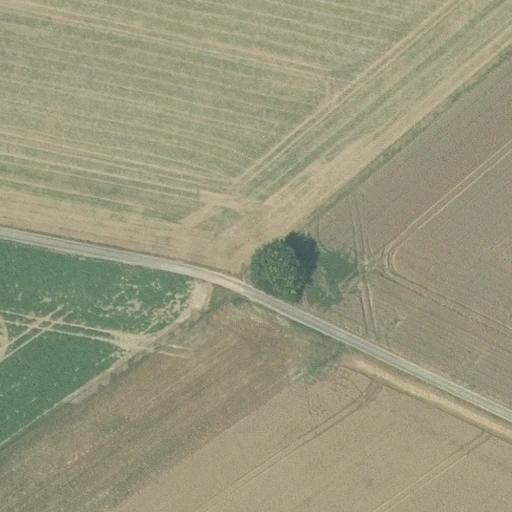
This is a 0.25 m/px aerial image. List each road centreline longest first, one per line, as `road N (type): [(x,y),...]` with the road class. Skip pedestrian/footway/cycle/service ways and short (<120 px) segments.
road 1 (track): [(511,47),(250,267),(220,303),(0,456)]
road 2 (track): [(0,235),(235,287),(511,421)]
